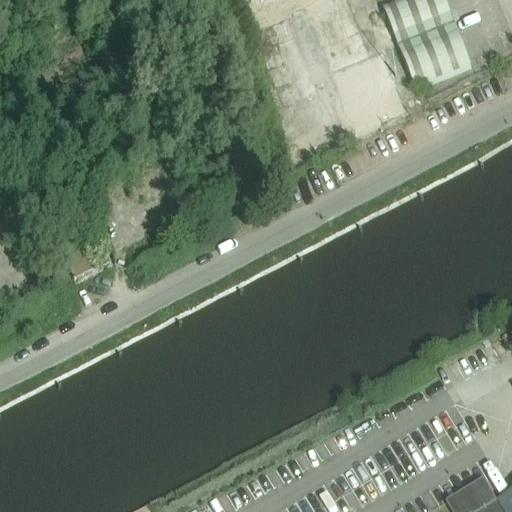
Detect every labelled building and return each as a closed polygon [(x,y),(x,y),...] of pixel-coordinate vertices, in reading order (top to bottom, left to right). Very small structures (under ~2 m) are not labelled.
[(400,0),(387,5),(416,90),(473,71),(448,0),(400,0)] [(331,72),(357,135),(411,112),(385,50),(331,72)] [(8,246),(0,251),(0,273),(18,261),(8,246)] [(62,263),(70,278),(73,283),(92,273),(81,253),(62,263)] [(450,511),(477,511),(467,495),(447,506),(450,511)] [(511,511),(511,496),(493,508),(487,511),(511,511)]
